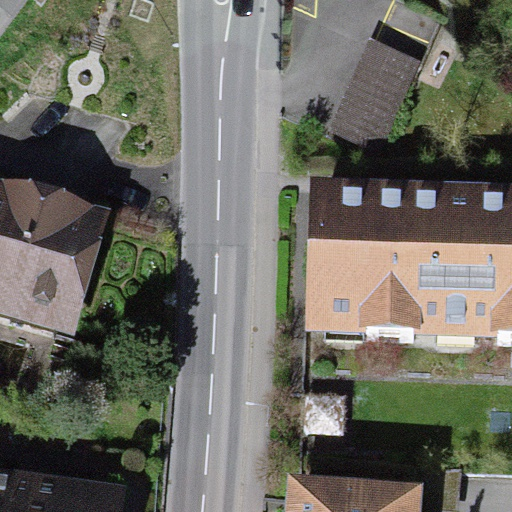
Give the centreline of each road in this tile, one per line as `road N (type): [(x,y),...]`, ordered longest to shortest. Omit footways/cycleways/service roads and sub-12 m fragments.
road 1 (primary): [(202,511),(219,209)]
road 2 (residential): [(0,143),(219,209)]
road 3 (primary): [(219,209),(225,0)]
